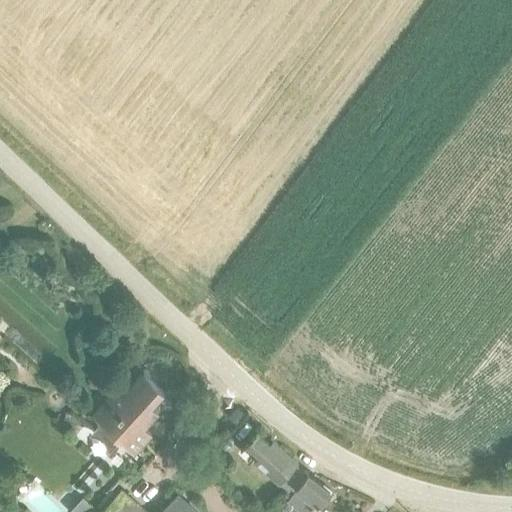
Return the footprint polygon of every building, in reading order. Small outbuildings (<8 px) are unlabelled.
[(100,423),(90,434),(91,435),(94,435),(97,436),(101,439),(103,440),(105,444),(107,446),(108,448),(108,451),(109,452),(120,440),(134,453),(153,434),(144,426),(158,410),(151,403),(164,390),(143,372),(123,394),(115,388),(91,414),(100,423)] [(294,490),(308,473),(297,463),(298,462),(273,439),(269,443),(257,432),(246,444),(258,455),(253,460),(279,484),(280,483),(286,489),(284,490),(287,492),(291,487),(294,490)] [(308,473),(294,490),(287,500),(288,501),(279,511),(295,511),(299,508),(303,511),(309,511),(316,503),(318,505),(330,489),(308,473)] [(43,511),(65,511),(35,482),(24,493),(43,511)] [(146,511),(121,489),(99,511),(146,511)] [(199,511),(177,491),(158,511),(199,511)] [(83,495),(68,511),(69,511),(95,511),(99,509),(83,495)]
